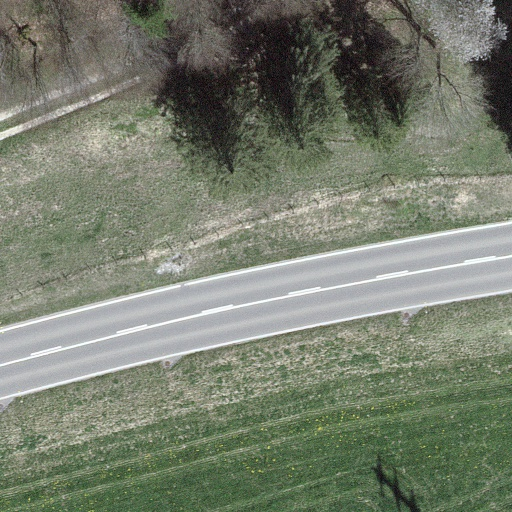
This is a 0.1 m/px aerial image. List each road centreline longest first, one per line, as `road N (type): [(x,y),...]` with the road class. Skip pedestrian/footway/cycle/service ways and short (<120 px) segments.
road 1 (secondary): [(0,358),(511,262)]
road 2 (track): [(0,124),(263,0)]
